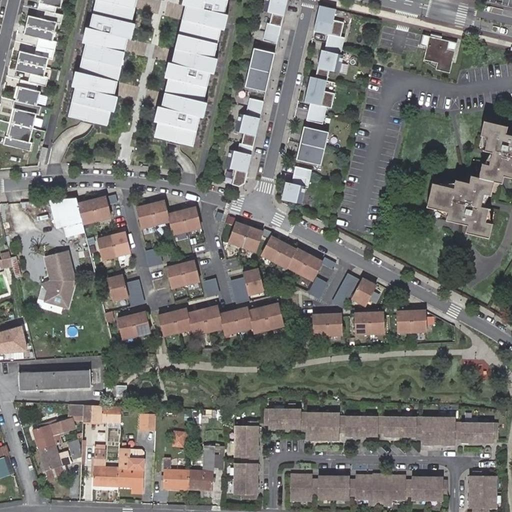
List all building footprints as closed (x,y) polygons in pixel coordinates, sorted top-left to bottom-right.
[(62,0),(39,0),(37,10),(45,11),(55,14),(56,7),(60,8),(62,0)] [(95,0),(68,116),(107,125),(110,111),(114,95),(128,36),(132,21),(136,0),(95,0)] [(193,146),(226,0),(187,0),(186,4),(172,63),(169,76),(161,107),(158,123),(154,136),(193,146)] [(286,0),(265,0),(262,10),(272,12),(269,23),(267,23),(264,32),(278,35),(286,0)] [(335,10),(319,6),(313,30),(328,34),(326,43),(342,46),(344,38),(340,37),(343,22),(333,20),(335,10)] [(63,16),(55,14),(45,11),(43,19),(28,16),(26,25),(55,32),(57,23),(61,24),(63,16)] [(55,32),(26,25),(24,35),(39,38),(37,47),(54,51),(56,43),(52,42),(55,32)] [(278,35),(264,32),(263,40),(276,43),(278,35)] [(426,48),(422,62),(437,66),(435,71),(449,74),(456,44),(422,36),(420,46),(426,48)] [(342,46),(326,43),(324,50),(321,49),(314,79),(327,81),(329,70),(339,72),(343,55),(340,54),(342,46)] [(54,51),(37,47),(35,55),(20,51),(17,61),(46,68),(48,59),(52,60),(54,51)] [(254,48),(249,68),(269,73),(274,52),(254,48)] [(46,68),(17,61),(15,70),(30,74),(28,82),(38,84),(46,86),(48,78),(44,77),(46,68)] [(265,92),(269,73),(249,68),(245,87),(265,92)] [(310,104),(308,112),(324,116),(326,107),(331,109),(335,93),(324,91),(327,81),(314,79),(310,78),(304,102),(310,104)] [(38,84),(28,82),(20,80),(15,101),(37,106),(40,92),(36,91),(38,84)] [(247,107),(260,110),(262,102),(249,99),(247,107)] [(37,106),(15,101),(14,101),(12,109),(15,110),(12,123),(33,128),(36,115),(39,116),(41,107),(37,106)] [(241,144),(251,147),(260,110),(247,107),(245,116),(239,114),(235,131),(244,134),(241,144)] [(322,124),(324,116),(308,112),(306,120),(322,124)] [(511,136),(505,135),(506,128),(484,122),(481,135),(487,137),(484,151),(491,153),(489,165),(482,166),(480,165),(477,179),(469,177),(468,184),(455,181),(454,187),(453,190),(439,187),(432,186),(426,209),(433,210),(447,213),(446,217),(445,222),(466,227),(464,234),(487,239),(490,225),(488,225),(483,223),(486,211),(481,209),(477,209),(480,196),(487,197),(488,198),(492,184),(498,185),(500,177),(511,179),(511,136)] [(33,128),(12,123),(8,137),(5,136),(3,145),(30,152),(32,143),(29,142),(33,128)] [(328,132),(304,126),(300,143),(324,149),(328,132)] [(324,149),(300,143),(296,159),(321,165),(324,149)] [(242,184),(251,147),(241,144),(239,144),(237,151),(229,150),(225,167),(235,169),(232,184),(238,186),(242,184)] [(47,148),(42,147),(38,162),(44,163),(47,148)] [(491,153),(482,166),(489,165),(491,153)] [(295,167),(294,175),(310,179),(311,171),(295,167)] [(292,183),(286,182),(282,199),(302,204),(305,187),(308,187),(310,179),(294,175),(292,183)] [(78,204),(83,222),(111,215),(109,205),(117,203),(115,195),(107,197),(78,204)] [(481,209),(487,197),(480,196),(477,209),(481,209)] [(77,198),(52,200),(53,205),(59,228),(64,226),(67,237),(85,232),(83,222),(78,204),(77,198)] [(165,201),(136,208),(141,226),(169,219),(172,233),(201,226),(196,207),(167,214),(165,201)] [(263,232),(235,222),(229,240),(257,250),(263,232)] [(97,239),(102,258),(130,251),(125,232),(97,239)] [(296,250),(272,237),(263,254),(287,266),(288,265),(314,279),(322,262),(297,248),(296,250)] [(145,251),(148,267),(162,263),(159,248),(145,251)] [(67,252),(45,258),(51,280),(50,287),(42,285),(38,302),(41,307),(52,310),(54,303),(67,307),(75,280),(67,252)] [(16,256),(11,257),(12,262),(13,266),(16,277),(21,276),(16,256)] [(12,262),(11,257),(10,257),(2,259),(0,259),(0,264),(2,269),(13,266),(12,262)] [(332,269),(335,263),(324,258),(322,262),(322,263),(332,269)] [(166,268),(171,287),(200,279),(195,261),(166,268)] [(257,268),(243,272),(248,293),(262,289),(257,268)] [(343,308),(359,279),(347,273),(332,302),(343,308)] [(123,274),(107,278),(113,299),(128,295),(123,274)] [(244,277),(230,280),(236,303),(250,300),(248,293),(244,277)] [(316,277),(308,293),(319,299),(328,283),(316,277)] [(203,281),(207,297),(219,294),(215,278),(203,281)] [(352,298),(366,306),(376,286),(362,279),(352,298)] [(139,280),(126,283),(132,306),(145,303),(139,280)] [(187,309),(158,316),(163,334),(191,327),(193,331),(222,324),(224,332),(252,326),(254,331),(284,323),(279,303),(249,311),(248,307),(220,314),(218,306),(188,313),(187,309)] [(396,312),(397,330),(426,329),(426,324),(426,317),(426,310),(396,312)] [(146,312),(117,319),(122,338),(151,330),(146,312)] [(354,313),(355,332),(384,331),(384,312),(354,313)] [(312,315),(313,334),(342,332),(342,314),(312,315)] [(22,325),(0,331),(0,352),(29,351),(22,325)] [(91,369),(19,373),(20,391),(92,388),(92,383),(99,383),(98,369),(91,369)] [(116,386),(116,396),(127,397),(127,387),(116,386)] [(83,415),(83,404),(70,403),(69,415),(83,415)] [(121,420),(121,405),(83,404),(83,415),(83,419),(121,420)] [(497,437),(497,422),(455,422),(455,417),(339,417),(339,413),(300,413),(300,409),(265,409),(265,424),(270,424),(270,427),(308,427),(308,439),(339,439),(339,431),(347,431),(347,434),(377,435),(377,431),(385,431),(385,435),(416,435),(416,432),(424,432),(424,443),(454,443),(454,437),(462,437),(462,440),(493,440),(493,437),(497,437)] [(155,429),(155,414),(140,414),(140,429),(155,429)] [(33,430),(40,451),(56,445),(53,436),(75,429),(72,420),(71,419),(71,417),(33,430)] [(243,463),(236,463),(235,493),(243,493),(243,497),(257,497),(258,421),(243,421),(243,425),(236,425),(236,455),(243,455),(243,463)] [(172,446),(185,447),(186,431),(173,430),(172,446)] [(78,439),(68,443),(73,459),(81,457),(80,445),(78,439)] [(119,485),(119,465),(105,465),(106,444),(95,443),(93,484),(119,485)] [(56,445),(40,451),(46,471),(65,465),(71,463),(68,456),(67,451),(59,454),(56,445)] [(212,489),(213,469),(213,462),(214,446),(204,445),(202,469),(188,468),(187,488),(212,489)] [(224,446),(214,446),(213,462),(213,469),(224,470),(224,446)] [(5,457),(0,458),(0,475),(10,471),(5,457)] [(143,486),(144,458),(127,458),(127,466),(119,465),(119,485),(143,486)] [(187,488),(188,468),(170,467),(170,460),(164,459),(163,487),(187,488)] [(65,465),(46,471),(49,480),(68,474),(65,465)] [(496,507),(496,476),(489,476),(489,472),(474,471),(474,476),(470,476),(470,506),(474,506),(474,511),(488,511),(488,507),(496,507)] [(312,480),(312,475),(292,475),(292,500),(312,500),(312,494),(320,494),(319,498),(348,498),(348,494),(356,494),(356,498),(370,498),(370,504),(392,504),(392,498),(405,498),(405,495),(413,495),(413,498),(442,499),(442,495),(447,495),(447,480),(442,480),(443,477),(413,477),(413,480),(405,480),(405,477),(389,477),(389,474),(373,474),(373,477),(357,477),(357,480),(349,480),(349,477),(320,477),(320,480),(312,480)]
